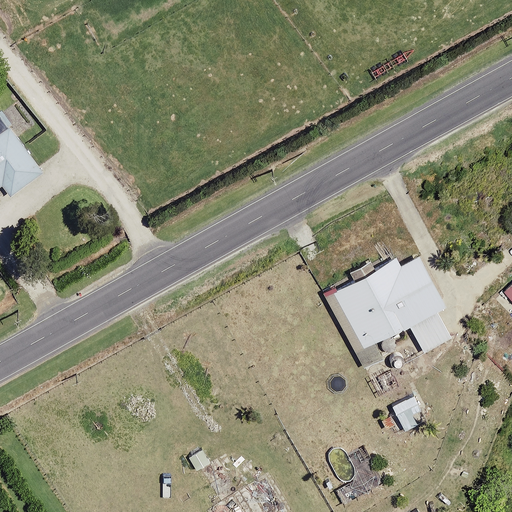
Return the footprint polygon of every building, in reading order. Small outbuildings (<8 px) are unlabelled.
[(43,163),(3,107),(0,109),(0,178),(7,189),(43,163)] [(441,304),(412,244),(321,289),(334,316),(358,364),(376,355),(367,336),(404,318),(419,348),(447,334),(433,307),(441,304)] [(511,278),(502,287),(511,297),(511,278)] [(511,339),(511,322),(493,341),(501,350),(511,339)] [(408,411),(416,406),(407,391),(386,403),(399,426),(412,419),(408,411)] [(377,481),(360,451),(321,473),(338,503),(377,481)]
